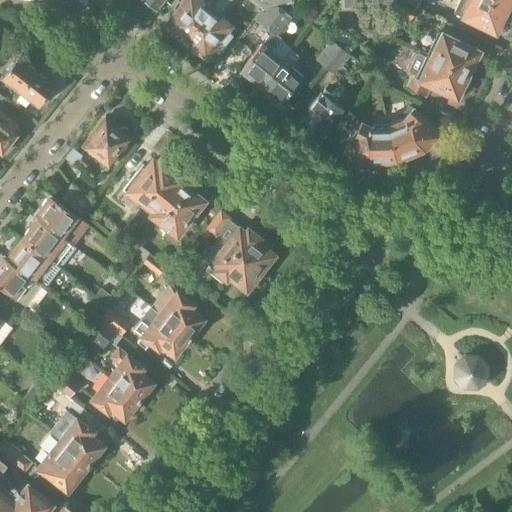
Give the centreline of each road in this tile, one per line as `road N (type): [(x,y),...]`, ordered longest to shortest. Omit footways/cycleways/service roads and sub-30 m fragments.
road 1 (residential): [(357,238),(146,511)]
road 2 (residential): [(357,238),(112,38)]
road 3 (residential): [(0,192),(112,38)]
road 4 (residential): [(471,203),(413,213),(357,238)]
